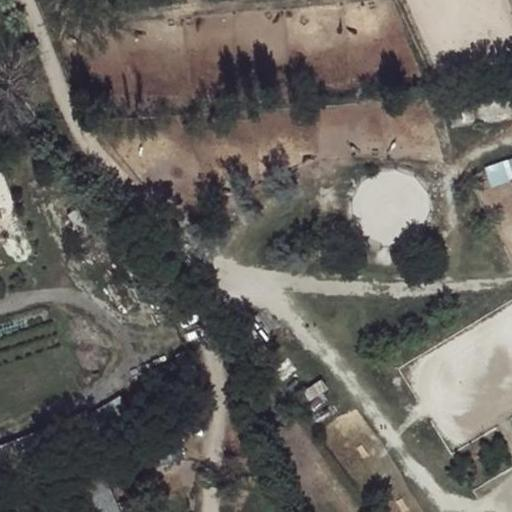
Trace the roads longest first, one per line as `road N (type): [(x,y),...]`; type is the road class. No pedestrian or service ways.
road 1 (unknown): [(448,501),(281,302),(170,247),(128,203),(78,134),(26,0)]
road 2 (unknown): [(0,299),(79,292),(162,351)]
